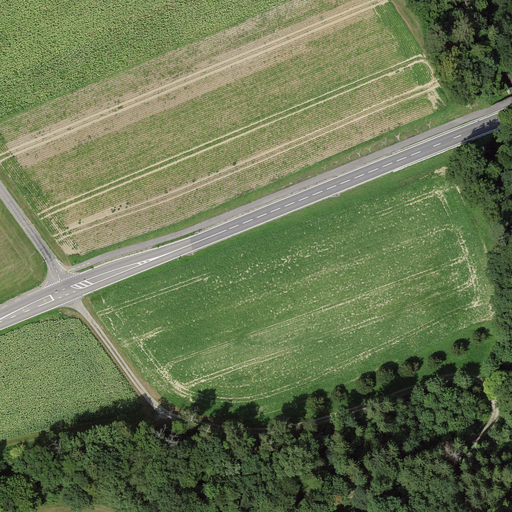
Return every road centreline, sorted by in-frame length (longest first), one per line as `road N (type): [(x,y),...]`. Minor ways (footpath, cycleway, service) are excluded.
road 1 (track): [(511,371),(451,374),(297,426),(238,430),(176,421),(153,404),(68,295)]
road 2 (tertiary): [(68,295),(511,117)]
road 3 (track): [(321,511),(385,471),(492,425),(495,394),(482,378)]
road 4 (unclassified): [(68,295),(0,189)]
